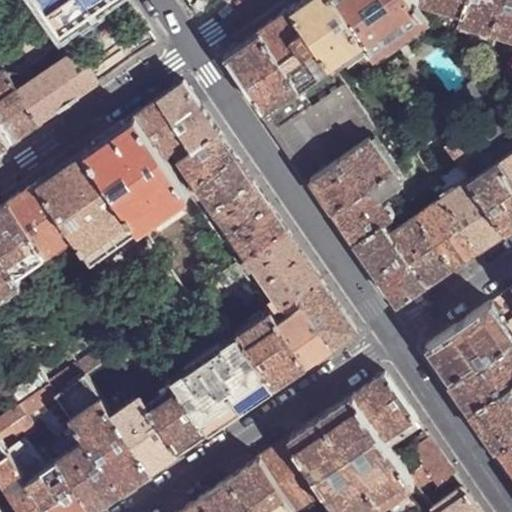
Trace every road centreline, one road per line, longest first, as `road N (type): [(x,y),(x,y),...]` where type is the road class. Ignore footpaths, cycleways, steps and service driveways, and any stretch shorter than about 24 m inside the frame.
road 1 (residential): [(193,46),(395,333)]
road 2 (residential): [(140,511),(395,333)]
road 3 (residential): [(193,46),(0,175)]
road 4 (residential): [(395,333),(511,500)]
road 5 (residential): [(511,256),(395,333)]
